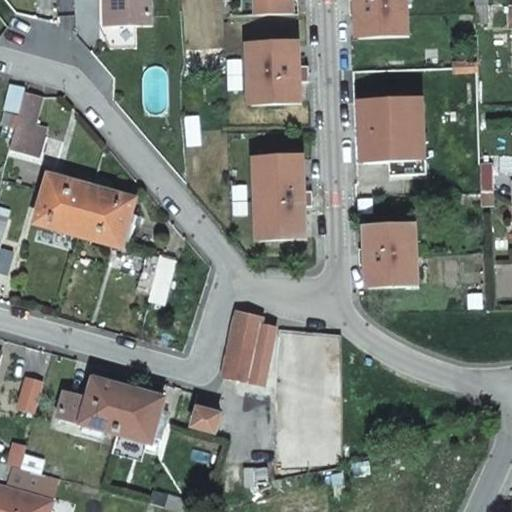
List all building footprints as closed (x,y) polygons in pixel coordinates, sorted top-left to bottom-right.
[(97,0),(98,26),(108,25),(107,0),(97,0)] [(107,0),(108,25),(134,25),(151,25),(150,0),(107,0)] [(255,0),(255,14),(291,13),(290,0),(255,0)] [(408,36),(407,9),(406,0),(354,0),(356,38),(408,36)] [(108,25),(98,26),(107,48),(134,48),(134,25),(108,25)] [(248,105),(300,104),(298,44),(246,46),(247,76),(248,105)] [(453,71),(477,71),(477,61),(452,62),(452,67),(453,71)] [(30,135),(41,100),(23,95),(16,119),(14,128),(12,132),(7,151),(36,160),(42,139),(30,135)] [(426,162),(425,132),(424,102),(359,104),(361,163),(388,163),(426,162)] [(14,128),(16,119),(11,118),(7,131),(12,132),(14,128)] [(257,241),(305,240),(302,158),(253,159),(255,204),(257,241)] [(388,163),(388,176),(426,176),(426,162),(388,163)] [(494,191),(493,167),(481,167),(481,173),(481,178),(482,187),(482,191),(494,191)] [(35,223),(78,235),(91,189),(48,177),(43,193),(35,223)] [(91,189),(78,235),(121,247),(134,201),(91,189)] [(419,286),(417,258),(416,226),(365,228),(367,289),(419,286)] [(155,271),(158,258),(153,257),(149,269),(155,271)] [(161,304),(173,263),(158,258),(155,271),(147,299),(161,304)] [(223,378),(247,383),(257,386),(263,381),(272,329),(257,327),(259,318),(235,314),(223,377),(223,378)] [(94,380),(88,399),(81,423),(116,433),(150,443),(163,400),(129,390),(94,380)] [(81,423),(88,399),(65,392),(57,416),(81,423)] [(190,428),(213,435),(218,416),(196,409),(190,428)] [(19,468),(22,454),(18,453),(14,466),(19,468)] [(19,468),(24,469),(28,456),(22,454),(19,468)] [(242,471),(243,487),(266,485),(265,470),(242,471)] [(274,491),(280,490),(279,481),(272,482),(274,491)] [(45,511),(48,504),(7,492),(2,511),(45,511)] [(190,511),(193,503),(186,501),(181,511),(190,511)]
